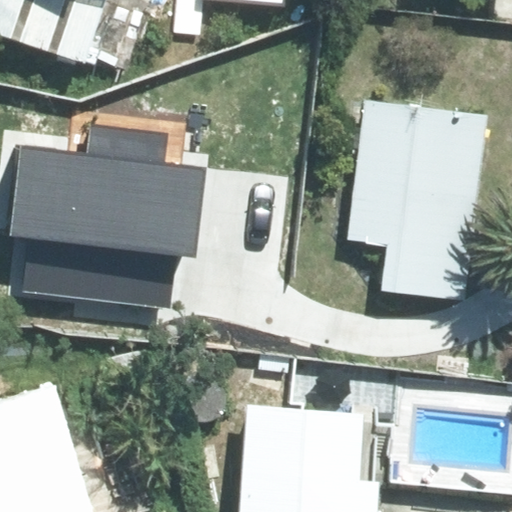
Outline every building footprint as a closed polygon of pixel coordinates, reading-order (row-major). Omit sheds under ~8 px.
[(0,0),(0,24),(80,51),(94,6),(96,0),(0,0)] [(359,104),(344,241),(383,245),(378,289),(461,299),(481,116),(359,104)] [(273,145),(267,209),(304,214),(310,150),(273,145)] [(353,481),(359,416),(242,405),(232,511),(370,511),(373,483),(353,481)] [(72,511),(47,428),(8,439),(16,466),(0,470),(0,511),(72,511)]
